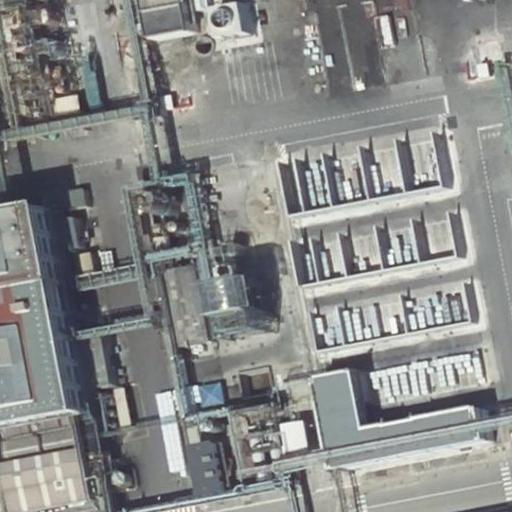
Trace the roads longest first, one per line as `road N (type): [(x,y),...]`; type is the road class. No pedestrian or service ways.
road 1 (unknown): [(130,160),(412,104),(443,105),(473,119)]
road 2 (unknown): [(130,160),(127,246),(170,468)]
road 3 (unknown): [(473,119),(488,144),(511,295)]
road 4 (unknown): [(130,160),(104,0)]
road 5 (unclassified): [(511,482),(354,511)]
road 6 (unknown): [(0,187),(130,160)]
